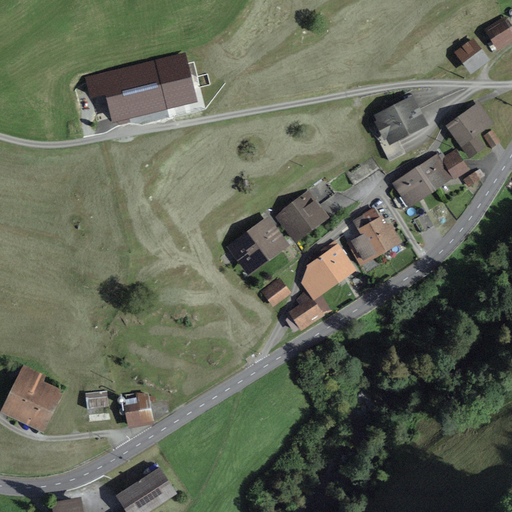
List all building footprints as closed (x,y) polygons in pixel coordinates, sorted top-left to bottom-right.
[(498,47),(511,38),(511,31),(504,19),(488,30),(498,47)] [(473,70),(487,59),(473,41),(459,52),(473,70)] [(157,65),(105,78),(115,117),(166,104),(157,65)] [(389,112),(380,117),(391,138),(381,144),(389,161),(404,154),(395,137),(422,123),(411,101),(401,106),(399,101),(387,107),(389,112)] [(473,109),(450,126),(470,155),(482,147),(474,136),(490,124),(487,119),(488,118),(486,114),(484,115),(479,108),(475,111),(473,109)] [(485,135),(492,147),(499,142),(492,131),(485,135)] [(457,150),(441,160),(452,176),(453,178),(457,175),(458,177),(468,169),(458,154),(459,153),(457,150)] [(438,155),(420,167),(434,188),(452,176),(441,160),(438,155)] [(372,156),(345,173),(354,186),(380,168),(372,156)] [(396,184),(403,195),(409,204),(434,188),(420,167),(396,184)] [(474,173),(464,180),(468,186),(478,179),(474,173)] [(322,178),(308,188),(311,192),(277,217),(294,239),(326,216),(317,204),(333,192),(322,178)] [(400,210),(409,204),(403,195),(394,201),(400,210)] [(371,211),(363,215),(374,233),(365,238),(374,254),(399,241),(390,225),(386,228),(375,210),(371,211)] [(427,212),(413,220),(421,233),(434,225),(427,212)] [(365,238),(374,233),(363,215),(355,220),(363,235),(348,244),(361,265),(365,262),(363,260),(374,254),(365,238)] [(267,223),(233,247),(249,268),(282,244),(267,223)] [(310,291),(313,295),(317,292),(353,267),(334,241),(310,258),(314,263),(308,267),(303,281),(310,291)] [(277,280),(264,290),(274,303),(288,293),(277,280)] [(327,307),(317,292),(313,295),(310,291),(298,300),(301,305),(290,313),(287,319),(294,330),(327,307)] [(27,368),(8,409),(41,426),(56,394),(39,386),(43,376),(27,368)] [(89,421),(110,419),(107,391),(86,393),(89,421)] [(150,421),(146,392),(126,395),(130,423),(150,421)] [(159,468),(116,495),(127,511),(147,511),(176,494),(159,468)] [(79,511),(78,502),(57,506),(58,511),(79,511)]
